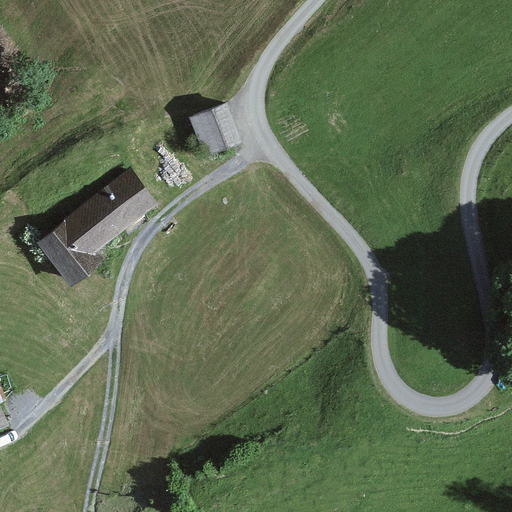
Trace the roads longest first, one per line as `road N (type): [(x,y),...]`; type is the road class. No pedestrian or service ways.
road 1 (unclassified): [(266,138),(370,254),(385,290),(385,373),(411,402),(442,405),(474,391),(490,365),(492,318),(471,164),(487,132),(511,113)]
road 2 (residential): [(266,138),(135,235),(117,407),(89,511)]
road 3 (unclassified): [(319,0),(265,64),(251,107),(266,138)]
